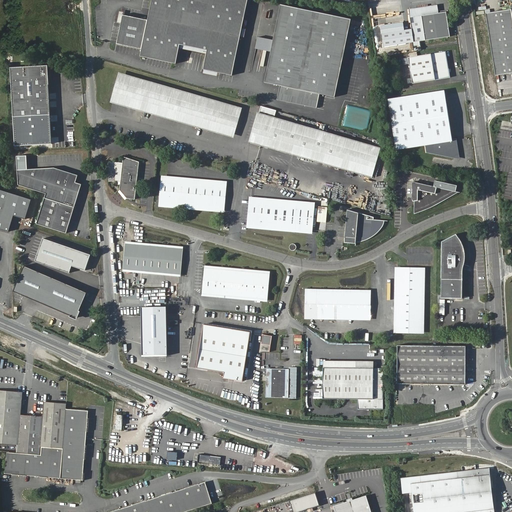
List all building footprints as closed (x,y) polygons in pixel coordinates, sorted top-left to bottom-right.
[(235,75),(250,0),(153,0),(150,18),(125,13),(122,25),(118,42),(143,47),(142,55),(179,63),(184,43),(207,48),(203,68),(235,75)] [(353,19),(283,4),(267,82),(282,85),(279,100),(318,108),(322,93),(337,96),(353,19)] [(511,14),(511,9),(486,13),(495,75),(511,72),(511,14)] [(425,45),(421,20),(437,17),(436,10),(407,15),(413,47),(425,45)] [(421,20),(425,45),(450,40),(446,18),(445,16),(440,17),(437,17),(421,20)] [(450,76),(449,72),(449,68),(446,50),(409,56),(413,81),(450,76)] [(50,68),(14,70),(18,148),(54,146),(50,68)] [(242,113),(122,78),(115,102),(235,137),(242,113)] [(451,140),(451,137),(443,89),(388,97),(397,148),(425,144),(427,150),(450,155),(456,151),(454,140),(451,140)] [(263,108),(260,118),(254,142),(374,177),(381,153),(275,122),(278,113),(263,108)] [(455,137),(451,137),(451,140),(454,140),(456,151),(450,155),(427,150),(427,153),(459,160),(455,137)] [(140,162),(124,157),(123,162),(121,181),(120,188),(128,198),(135,199),(140,162)] [(54,167),(19,169),(20,185),(46,193),(35,223),(65,233),(82,185),(76,183),(78,175),(54,167)] [(163,175),(163,178),(226,184),(226,181),(163,175)] [(161,204),(223,209),(226,184),(163,178),(161,204)] [(422,211),(431,207),(432,207),(436,205),(438,204),(445,201),(454,196),(455,195),(457,194),(460,192),(414,181),(414,204),(416,203),(416,213),(422,211)] [(31,198),(0,188),(0,228),(8,231),(13,215),(25,219),(31,198)] [(250,196),(250,200),(314,206),(314,203),(250,196)] [(314,206),(250,200),(247,226),(311,232),(314,206)] [(223,212),(223,209),(161,204),(160,207),(223,212)] [(354,240),(354,244),(356,244),(360,244),(363,242),(365,242),(370,239),(374,236),(376,233),(378,232),(381,227),(382,223),(372,221),(373,219),(345,211),(343,239),(344,239),(354,240)] [(311,235),(311,232),(247,226),(247,229),(311,235)] [(466,268),(467,263),(468,261),(468,259),(469,257),(470,253),(469,249),(469,247),(469,245),(468,243),(466,239),(465,238),(462,235),(460,234),(459,232),(444,240),(444,277),(465,278),(466,268)] [(42,238),(34,260),(68,272),(71,265),(82,269),(88,254),(42,238)] [(127,268),(182,273),(184,248),(129,243),(127,268)] [(23,264),(12,289),(76,317),(87,292),(23,264)] [(401,268),(399,329),(424,329),(426,268),(401,268)] [(205,293),(267,298),(269,274),(207,270),(205,293)] [(465,278),(444,277),(443,296),(465,297),(465,278)] [(154,289),(141,288),(140,305),(145,305),(146,301),(143,301),(143,296),(146,296),(146,293),(154,293),(154,289)] [(372,291),(309,289),(309,314),(371,316),(372,291)] [(142,308),(143,356),(167,355),(166,307),(142,308)] [(251,333),(205,326),(198,369),(225,373),(224,379),(243,382),(251,333)] [(465,345),(398,346),(398,383),(465,383),(465,345)] [(265,397),(270,397),(270,395),(283,395),(283,397),(295,397),(295,366),(288,366),(288,368),(277,368),(277,371),(271,371),(270,371),(269,372),(268,373),(267,375),(267,376),(265,376),(265,397)] [(321,399),(356,399),(356,409),(381,409),(382,367),(322,366),(321,399)] [(40,442),(43,397),(41,397),(40,411),(19,410),(20,390),(0,388),(0,447),(38,450),(38,442),(40,442)] [(62,398),(43,397),(40,442),(38,442),(38,450),(5,449),(3,470),(74,473),(74,476),(79,476),(79,473),(81,473),(82,461),(85,404),(62,403),(62,398)] [(415,511),(496,511),(491,467),(402,478),(403,493),(413,492),(415,511)] [(206,481),(109,511),(183,511),(213,502),(206,481)] [(316,495),(291,502),(294,511),(295,511),(319,505),(316,495)] [(372,511),(368,497),(335,507),(336,511),(372,511)]
